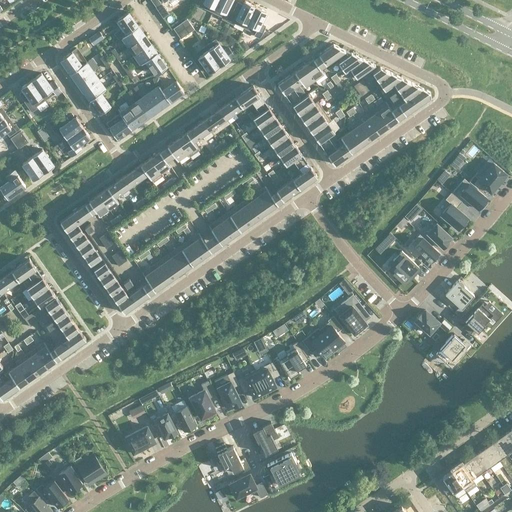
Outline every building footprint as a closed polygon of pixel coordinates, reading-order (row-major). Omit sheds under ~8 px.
[(198,0),(195,5),(201,8),(202,7),(213,12),(218,0),(198,0)] [(231,0),(218,0),(213,12),(223,17),(222,19),(228,21),(233,11),(228,8),(231,0)] [(245,1),(239,13),(233,11),(228,21),(234,24),(235,23),(245,28),(256,6),(245,1)] [(162,4),(156,7),(163,17),(169,13),(162,4)] [(267,11),(256,6),(245,28),(255,33),(254,34),(261,37),(266,27),(260,24),(267,11)] [(128,12),(117,19),(124,29),(120,33),(122,36),(127,33),(138,26),(128,12)] [(187,19),(182,22),(185,28),(191,24),(187,19)] [(194,29),(191,24),(185,28),(189,33),(194,29)] [(144,35),(138,26),(127,33),(122,36),(129,46),(144,35)] [(222,33),(229,37),(232,30),(225,27),(222,33)] [(151,43),(144,35),(129,46),(135,54),(151,43)] [(216,39),(206,46),(220,66),(235,55),(229,47),(224,51),(216,39)] [(157,52),(151,43),(135,54),(141,64),(146,60),(157,52)] [(352,53),(334,44),(324,51),(330,61),(337,56),(340,60),(340,61),(352,53)] [(220,66),(206,46),(196,53),(210,73),(220,66)] [(82,65),(72,51),(61,59),(71,73),(82,65)] [(330,61),(324,51),(319,54),(326,64),(330,61)] [(167,66),(157,52),(146,60),(156,74),(167,66)] [(363,58),(352,53),(340,61),(340,60),(338,62),(345,72),(347,70),(363,58)] [(324,73),(314,58),(304,65),(315,79),(324,73)] [(375,64),(363,58),(347,70),(354,80),(375,64)] [(93,71),(86,62),(82,65),(71,73),(77,82),(93,71)] [(315,79),(304,65),(295,71),(302,81),(298,83),(301,88),(305,86),(315,79)] [(430,92),(380,67),(370,74),(384,94),(393,88),(395,90),(389,95),(393,100),(399,95),(400,98),(396,101),(405,114),(431,96),(430,92)] [(99,80),(93,71),(77,82),(84,91),(99,80)] [(302,81),(295,71),(290,74),(297,84),(298,83),(302,81)] [(41,73),(32,80),(46,100),(55,93),(56,95),(62,91),(55,81),(50,84),(41,73)] [(297,84),(290,74),(278,83),(293,105),(302,98),(294,86),(297,84)] [(46,100),(32,80),(22,86),(30,98),(25,102),(32,111),(37,108),(36,106),(46,100)] [(106,89),(99,80),(84,91),(90,99),(100,92),(101,92),(106,89)] [(184,91),(177,80),(163,90),(162,90),(170,101),(184,91)] [(363,80),(354,86),(362,96),(370,90),(363,80)] [(163,90),(159,85),(150,92),(161,107),(170,101),(162,90),(163,90)] [(253,85),(240,94),(247,104),(251,101),(259,113),(259,114),(269,107),(253,85)] [(100,92),(90,99),(100,114),(110,106),(101,92),(100,92)] [(161,107),(150,92),(141,98),(152,114),(161,107)] [(247,104),(240,94),(236,97),(243,107),(247,104)] [(308,94),(302,98),(293,105),(299,114),(315,103),(308,94)] [(243,107),(236,97),(219,109),(226,118),(243,107)] [(149,116),(138,100),(129,106),(140,122),(149,116)] [(399,119),(386,100),(376,108),(378,111),(389,125),(399,119)] [(318,101),(315,103),(299,114),(306,124),(325,110),(318,101)] [(140,122),(129,106),(120,113),(123,118),(124,118),(131,128),(140,122)] [(275,116),(269,107),(259,114),(259,113),(255,116),(253,118),(260,127),(275,116)] [(226,118),(219,109),(203,120),(210,130),(226,118)] [(331,120),(325,110),(306,124),(313,133),(328,122),(331,120)] [(378,111),(369,117),(380,132),(389,125),(378,111)] [(123,118),(120,113),(106,123),(117,138),(131,128),(124,118),(123,118)] [(367,114),(357,120),(370,139),(380,132),(369,117),(367,114)] [(14,125),(7,115),(0,120),(0,134),(6,131),(10,136),(19,129),(16,124),(14,125)] [(282,126),(275,116),(260,127),(257,129),(263,139),(282,126)] [(76,117),(65,125),(61,120),(51,127),(55,132),(56,131),(63,140),(83,126),(76,117)] [(210,130),(203,120),(186,132),(193,142),(193,141),(210,130)] [(370,139),(357,120),(348,127),(350,131),(350,130),(361,145),(370,139)] [(328,122),(313,133),(319,142),(329,136),(335,132),(328,122)] [(46,131),(43,126),(38,130),(41,135),(46,131)] [(90,136),(83,126),(63,140),(70,150),(68,151),(72,156),(82,149),(78,144),(90,136)] [(289,135),(282,126),(263,139),(270,148),(289,135)] [(350,130),(350,131),(341,137),(338,140),(341,145),(345,142),(352,152),(361,145),(350,130)] [(11,138),(15,143),(25,136),(21,131),(11,138)] [(193,142),(186,132),(177,139),(187,153),(190,157),(199,150),(193,141),(193,142)] [(295,144),(289,135),(270,148),(277,158),(280,156),(279,155),(295,144)] [(28,141),(25,136),(15,143),(18,148),(28,141)] [(329,136),(319,142),(334,164),(347,155),(340,145),(337,147),(329,136)] [(187,153),(177,139),(167,145),(178,160),(187,153)] [(345,142),(341,145),(340,145),(347,155),(352,152),(345,142)] [(302,154),(295,144),(279,155),(280,156),(286,165),(287,165),(292,161),(292,160),(302,154)] [(42,149),(33,156),(44,172),(54,165),(42,149)] [(170,165),(160,151),(150,157),(161,172),(170,165)] [(317,176),(302,154),(292,160),(292,161),(301,173),(298,175),(304,185),(317,176)] [(44,172),(33,156),(23,163),(35,179),(44,172)] [(163,176),(161,172),(150,157),(141,164),(148,174),(147,174),(153,182),(163,176)] [(492,192),(507,174),(493,162),(482,176),(477,172),(469,181),(478,189),(482,184),(492,192)] [(148,174),(141,164),(124,176),(131,185),(147,174),(148,174)] [(26,185),(14,170),(6,175),(10,180),(0,187),(0,191),(6,199),(26,185)] [(304,185),(298,175),(293,178),(300,188),(304,185)] [(131,185),(124,176),(108,187),(115,197),(131,185)] [(300,188),(293,178),(276,190),(283,200),(300,188)] [(468,200),(478,208),(479,207),(483,208),(487,202),(486,199),(487,198),(470,183),(465,189),(459,184),(452,193),(462,201),(464,203),(468,200)] [(278,203),(265,185),(256,192),(268,210),(278,203)] [(115,197),(108,187),(98,194),(109,209),(119,202),(115,197)] [(268,210),(256,192),(246,199),(259,217),(268,210)] [(446,198),(451,203),(441,214),(458,229),(468,217),(457,207),(462,201),(452,193),(451,192),(446,198)] [(109,209),(98,194),(89,201),(99,216),(109,209)] [(259,217),(246,199),(237,205),(250,223),(259,217)] [(93,212),(86,203),(60,221),(67,230),(78,222),(78,223),(81,221),(87,217),(93,212)] [(250,223),(237,205),(228,212),(241,230),(250,223)] [(409,211),(405,216),(411,221),(415,216),(409,211)] [(241,230),(228,212),(218,218),(231,237),(241,230)] [(231,237),(218,218),(209,225),(222,243),(231,237)] [(85,227),(81,221),(78,223),(78,222),(67,230),(91,264),(104,255),(88,232),(94,228),(91,223),(85,227)] [(427,233),(443,248),(444,247),(449,242),(449,241),(448,240),(452,237),(437,222),(427,233)] [(212,250),(199,232),(189,239),(202,257),(212,250)] [(390,232),(384,237),(390,243),(395,237),(390,232)] [(438,251),(422,236),(413,245),(429,260),(431,259),(432,260),(438,254),(436,253),(438,251)] [(202,257),(189,239),(180,246),(193,264),(202,257)] [(193,264),(180,246),(170,252),(183,270),(193,264)] [(414,274),(420,268),(402,251),(393,260),(397,263),(391,269),(397,275),(396,275),(405,283),(412,276),(410,274),(412,272),(414,274)] [(183,270),(170,252),(161,259),(174,277),(183,270)] [(29,258),(17,267),(23,277),(27,274),(33,283),(43,277),(29,258)] [(123,282),(107,259),(94,269),(118,303),(129,295),(128,294),(131,293),(127,287),(133,283),(129,278),(123,282)] [(174,277),(161,259),(152,265),(165,283),(174,277)] [(165,283),(152,265),(142,272),(155,290),(165,283)] [(23,277),(17,267),(12,270),(19,280),(23,277)] [(19,280),(12,270),(0,278),(0,288),(2,292),(19,280)] [(49,286),(43,277),(33,283),(30,285),(27,287),(34,297),(49,286)] [(344,278),(339,282),(348,294),(353,290),(344,278)] [(457,280),(452,286),(445,294),(446,294),(462,309),(463,307),(473,296),(474,295),(464,286),(458,280),(457,280)] [(150,294),(143,284),(131,293),(128,294),(129,295),(118,303),(124,312),(150,294)] [(56,295),(49,286),(34,297),(40,307),(42,305),(45,304),(45,303),(56,295)] [(367,324),(358,313),(364,308),(353,294),(340,304),(345,311),(340,315),(355,334),(367,324)] [(80,329),(56,295),(45,303),(45,304),(42,305),(52,320),(46,324),(50,329),(56,325),(66,339),(68,337),(69,337),(80,329)] [(478,332),(494,314),(482,303),(465,321),(478,332)] [(460,307),(455,312),(461,317),(467,310),(464,307),(462,309),(460,307)] [(425,309),(422,313),(421,312),(415,319),(430,333),(439,322),(425,309)] [(445,320),(440,324),(448,331),(452,326),(445,320)] [(284,323),(273,330),(277,336),(288,329),(284,323)] [(322,333),(334,349),(344,340),(332,325),(322,333)] [(86,339),(80,329),(69,337),(68,337),(66,339),(54,347),(60,357),(86,339)] [(311,341),(324,357),(334,349),(322,333),(311,341)] [(452,335),(436,352),(437,353),(446,360),(450,356),(455,361),(456,362),(472,344),(471,343),(471,344),(464,338),(462,341),(454,333),(453,335),(452,335)] [(261,338),(254,341),(261,353),(267,350),(261,338)] [(57,359),(44,341),(34,348),(47,366),(57,359)] [(308,359),(297,341),(292,344),(295,349),(287,354),(288,356),(280,361),(290,377),(300,372),(298,369),(306,364),(305,361),(308,359)] [(244,347),(233,352),(236,359),(247,353),(244,347)] [(47,366),(34,348),(25,355),(38,373),(47,366)] [(38,373),(25,355),(15,361),(18,365),(18,364),(29,379),(38,373)] [(272,376),(279,373),(273,361),(255,370),(266,391),(277,386),(272,376)] [(18,364),(18,365),(8,371),(9,372),(5,374),(9,379),(12,376),(19,386),(29,379),(18,364)] [(266,391),(255,370),(237,379),(240,385),(243,390),(249,387),(254,397),(266,391)] [(242,403),(234,388),(240,385),(237,379),(234,372),(227,375),(230,381),(218,387),(223,397),(221,398),(225,406),(227,405),(228,408),(234,405),(235,406),(242,403)] [(0,394),(2,398),(15,389),(8,379),(5,382),(0,374),(0,394)] [(12,376),(9,379),(8,379),(15,389),(19,386),(12,376)] [(190,397),(201,418),(216,410),(209,398),(215,395),(208,381),(201,384),(204,390),(190,397)] [(156,389),(139,398),(142,403),(159,394),(156,389)] [(184,399),(171,405),(175,412),(174,412),(184,431),(197,424),(187,405),(184,399)] [(141,405),(135,408),(139,415),(145,412),(141,405)] [(153,425),(159,436),(163,434),(165,437),(169,435),(170,436),(177,432),(167,413),(155,419),(157,423),(153,425)] [(254,434),(250,436),(256,447),(261,444),(266,453),(278,447),(274,439),(279,437),(271,421),(253,430),(254,434)] [(147,425),(125,437),(133,452),(133,453),(134,453),(134,452),(142,448),(142,449),(147,446),(155,442),(156,441),(155,441),(147,425)] [(511,450),(511,441),(506,432),(497,439),(508,454),(511,450)] [(508,454),(497,439),(488,445),(499,460),(508,454)] [(242,463),(233,446),(227,448),(225,443),(215,448),(225,467),(230,465),(234,471),(243,466),(245,471),(250,468),(247,461),(242,463)] [(499,460),(488,445),(479,451),(490,466),(499,460)] [(490,466),(479,451),(470,457),(481,472),(490,466)] [(272,493),(278,490),(274,483),(300,470),(291,452),(267,464),(270,469),(268,470),(267,467),(266,467),(269,474),(263,477),(272,493)] [(81,456),(74,460),(90,484),(106,473),(94,453),(83,460),(81,456)] [(481,472),(470,457),(462,463),(472,478),(481,472)] [(54,468),(48,460),(43,463),(49,471),(54,468)] [(472,478),(462,463),(452,470),(462,485),(472,478)] [(72,493),(80,488),(79,486),(83,483),(71,465),(59,473),(72,493)] [(462,485),(452,470),(442,477),(453,492),(462,485)] [(21,474),(13,482),(17,486),(25,479),(21,474)] [(237,497),(256,487),(260,497),(267,493),(262,482),(255,485),(250,474),(243,477),(237,480),(230,484),(237,497)] [(69,499),(54,479),(44,487),(42,484),(36,488),(47,500),(51,497),(58,507),(69,499)] [(52,511),(53,511),(34,490),(29,495),(34,501),(25,509),(28,511),(52,511)]
